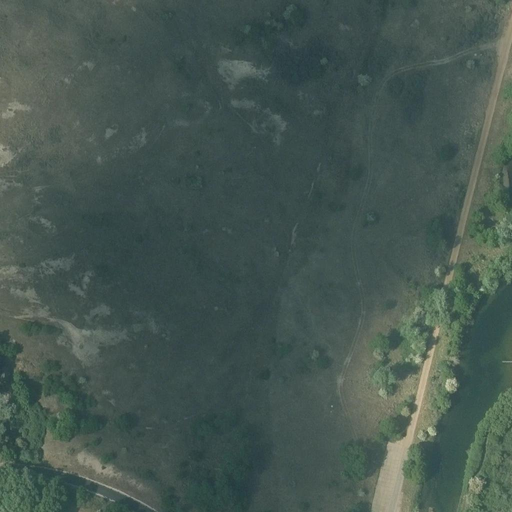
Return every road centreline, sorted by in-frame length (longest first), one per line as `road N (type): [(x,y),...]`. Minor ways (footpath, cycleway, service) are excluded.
road 1 (track): [(390,511),(511,33)]
road 2 (tertiary): [(144,511),(85,482),(0,470)]
